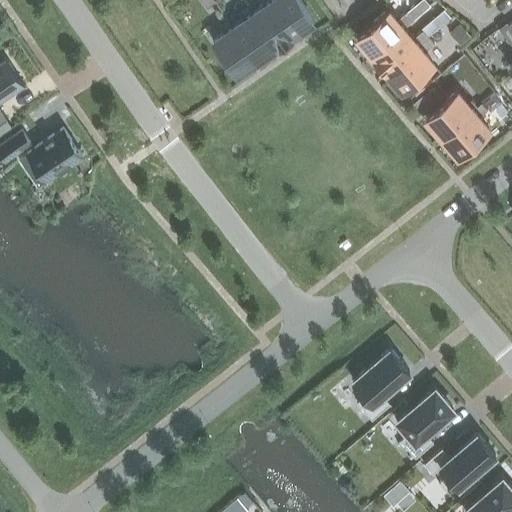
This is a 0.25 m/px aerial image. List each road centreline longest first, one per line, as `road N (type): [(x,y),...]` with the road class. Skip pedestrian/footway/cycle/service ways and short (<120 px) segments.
road 1 (residential): [(313,325),(163,140),(67,0)]
road 2 (residential): [(74,511),(313,325)]
road 3 (residential): [(511,359),(416,243)]
road 4 (residential): [(313,325),(416,243)]
road 5 (residential): [(416,243),(511,169)]
